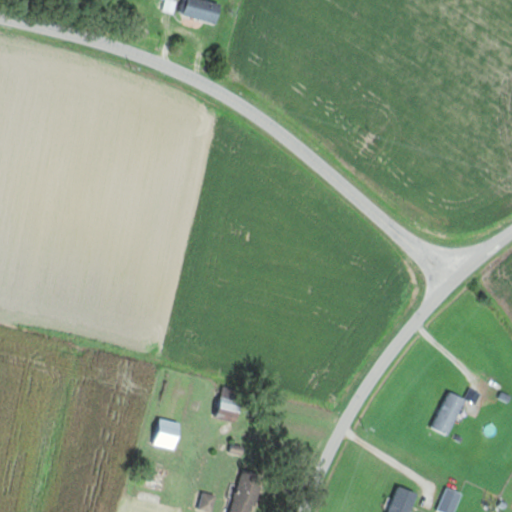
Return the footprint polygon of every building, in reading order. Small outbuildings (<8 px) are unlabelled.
[(173,13),(179,1),(177,0),(168,0),(165,10),(173,13)] [(185,0),(182,14),(219,24),(224,4),(208,0),(185,0)] [(248,391),(225,385),(217,416),(239,422),(248,391)] [(155,446),(180,449),(183,422),(159,419),(155,446)] [(232,511),(255,511),(264,475),(243,470),(232,511)] [(388,511),(412,511),(420,494),(400,485),(388,511)] [(200,508),(212,511),(218,496),(205,493),(200,508)]
